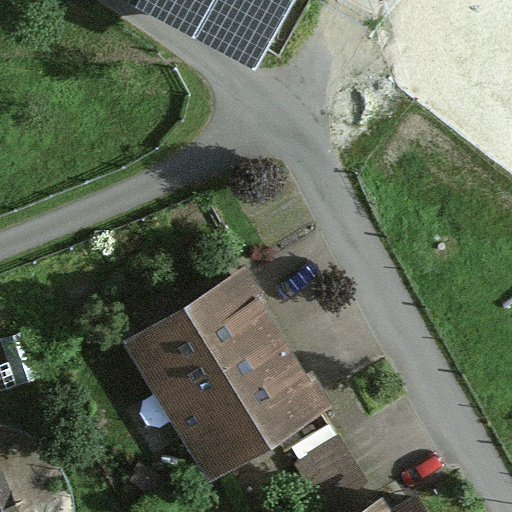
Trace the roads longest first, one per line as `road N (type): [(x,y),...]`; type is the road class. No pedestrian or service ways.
road 1 (residential): [(503,511),(279,125),(199,50),(126,0)]
road 2 (track): [(0,249),(279,125),(346,0)]
